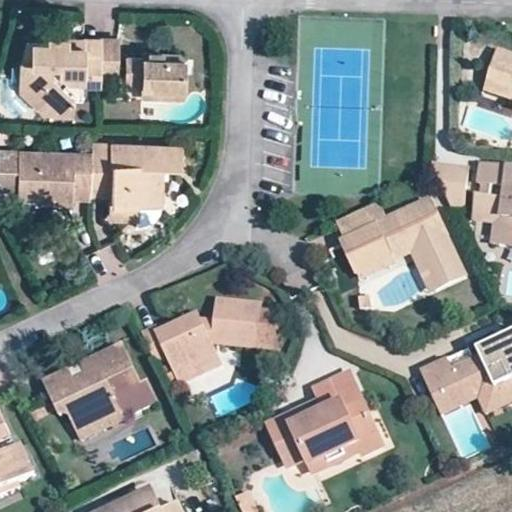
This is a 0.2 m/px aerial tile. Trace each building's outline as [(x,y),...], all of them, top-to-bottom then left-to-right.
[(99,82),(100,71),(101,48),(80,48),(80,40),(65,39),(65,32),(48,31),(47,37),(31,37),(29,57),(20,56),(19,72),(24,73),(51,102),(54,102),(72,93),(72,92),(60,85),(66,75),(77,75),(78,80),(99,82)] [(101,34),(65,32),(65,39),(80,40),(80,48),(101,48),(101,34)] [(101,48),(100,71),(116,72),(117,35),(101,34),(101,48)] [(26,37),(20,56),(29,57),(31,37),(26,37)] [(145,78),(144,82),(165,84),(165,93),(184,94),(186,56),(186,55),(178,50),(150,48),(150,54),(129,53),(127,77),(145,78)] [(511,55),(500,51),(487,92),(511,99),(511,55)] [(70,110),(72,93),(54,102),(51,102),(24,73),(19,72),(18,83),(41,108),(70,110)] [(144,93),(165,93),(165,84),(144,82),(144,93)] [(89,149),(88,189),(109,190),(108,212),(133,213),(134,198),(158,198),(159,172),(148,172),(149,162),(160,163),(178,164),(178,144),(90,139),(89,149)] [(88,194),(88,189),(89,149),(0,146),(0,179),(2,182),(17,182),(17,188),(40,189),(50,189),(50,196),(71,197),(71,193),(88,194)] [(159,172),(160,163),(149,162),(148,172),(159,172)] [(467,168),(431,163),(438,176),(454,212),(463,202),(467,168)] [(511,167),(481,164),(478,183),(480,183),(490,184),(488,196),(479,194),(477,194),(473,219),(489,222),(492,225),(490,241),(511,244),(511,167)] [(480,183),(479,194),(488,196),(490,184),(480,183)] [(162,199),(158,198),(134,198),(133,213),(132,225),(138,224),(145,223),(149,221),(152,220),(156,216),(159,211),(160,205),(162,199)] [(351,237),(357,272),(392,255),(386,243),(394,239),(396,241),(412,234),(422,241),(428,253),(419,258),(437,291),(466,276),(449,242),(429,201),(385,220),(377,205),(339,223),(346,239),(351,237)] [(392,255),(422,241),(412,234),(396,241),(394,239),(386,243),(392,255)] [(341,242),(357,272),(351,237),(346,239),(341,242)] [(422,241),(392,255),(396,264),(412,256),(432,294),(437,291),(419,258),(428,253),(422,241)] [(396,265),(396,264),(392,255),(357,272),(361,281),(396,265)] [(371,307),(369,296),(359,297),(361,308),(371,307)] [(227,314),(226,320),(211,327),(204,313),(165,329),(164,326),(143,335),(155,359),(169,353),(178,371),(221,351),(215,339),(221,336),(280,357),(290,324),(269,318),(272,311),(233,299),(227,314)] [(226,314),(204,313),(211,327),(226,320),(226,314)] [(511,331),(509,333),(511,337),(511,340),(482,355),(454,368),(448,357),(422,369),(435,397),(504,363),(511,378),(511,331)] [(479,347),(482,355),(511,340),(511,337),(509,333),(479,347)] [(42,378),(51,398),(55,405),(58,413),(66,409),(74,427),(118,407),(122,416),(125,414),(156,400),(146,379),(139,383),(120,342),(79,361),(86,375),(73,381),(67,367),(42,378)] [(225,358),(221,351),(178,371),(181,379),(225,358)] [(505,405),(511,401),(511,378),(504,363),(435,397),(444,415),(497,390),(505,405)] [(356,442),(361,451),(363,455),(381,445),(347,372),(316,387),(321,400),(326,408),(303,419),(299,410),(270,424),(289,465),(306,457),(309,464),(356,442)] [(24,410),(28,418),(55,405),(51,398),(24,410)] [(321,400),(299,410),(303,419),(326,408),(321,400)] [(118,407),(74,427),(81,442),(128,420),(125,414),(122,416),(118,407)] [(0,489),(17,479),(35,471),(23,445),(7,453),(12,462),(6,465),(1,455),(0,452),(0,439),(10,435),(0,414),(0,489)] [(313,473),(361,451),(356,442),(309,464),(313,473)] [(7,453),(1,455),(6,465),(12,462),(7,453)] [(0,494),(20,485),(17,479),(0,489),(0,494)] [(160,511),(159,508),(150,490),(104,511),(160,511)] [(182,511),(177,500),(159,508),(160,511),(182,511)]
